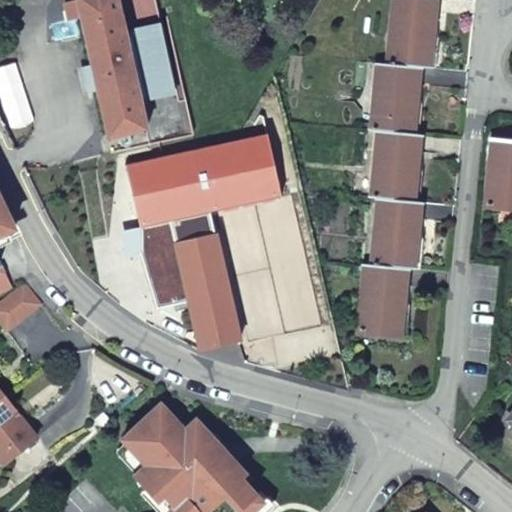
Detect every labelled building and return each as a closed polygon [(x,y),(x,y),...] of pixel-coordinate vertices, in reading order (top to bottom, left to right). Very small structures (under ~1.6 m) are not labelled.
[(83,70),(87,85),(96,82),(109,138),(148,129),(141,99),(171,92),(156,27),(126,34),(118,0),(77,0),(93,68),(83,70)] [(415,134),(421,67),(431,68),(436,0),(394,0),(389,65),(380,64),(374,129),(380,130),(374,196),(379,197),(373,265),(366,264),(360,331),(402,335),(409,268),(416,269),(422,201),(415,201),(422,134),(415,134)] [(267,135),(237,142),(198,150),(131,165),(144,226),(213,210),(280,196),(267,135)] [(488,209),(511,211),(511,143),(495,142),(488,209)] [(0,193),(0,294),(14,288),(0,256),(0,238),(19,230),(0,193)] [(201,350),(242,341),(213,210),(144,226),(149,250),(121,256),(125,273),(153,268),(158,287),(175,283),(180,302),(177,302),(186,344),(201,350)] [(28,284),(0,305),(0,316),(11,331),(44,306),(28,284)] [(6,398),(0,402),(0,464),(1,466),(36,442),(6,398)] [(248,511),(261,501),(240,478),(245,474),(237,466),(233,461),(230,464),(217,449),(196,426),(187,434),(159,403),(120,438),(122,441),(121,442),(118,445),(132,461),(137,456),(144,464),(132,475),(154,499),(160,495),(171,507),(165,511),(248,511)] [(230,464),(233,461),(220,446),(217,449),(230,464)]
